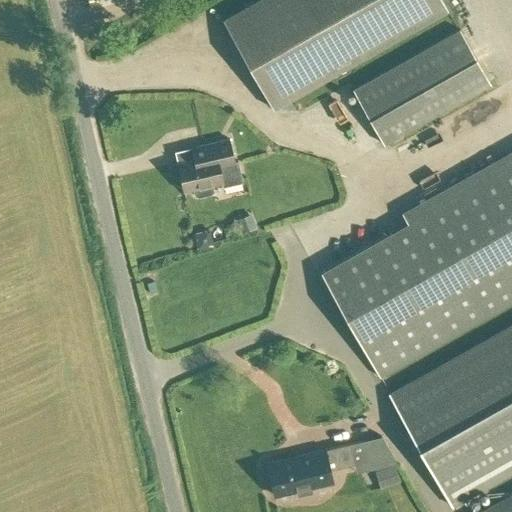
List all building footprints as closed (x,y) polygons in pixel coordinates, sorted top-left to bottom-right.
[(272,108),(315,84),(447,10),(441,0),(256,0),(222,20),(272,108)] [(383,144),(490,84),(459,29),(352,90),(383,144)] [(213,191),(211,183),(222,181),(223,186),(242,182),(238,161),(234,162),(228,139),(199,145),(202,158),(177,163),(183,190),(192,187),(194,196),(198,197),(209,194),(213,191)] [(378,377),(511,301),(511,148),(400,211),(406,223),(319,272),(378,377)] [(251,213),(235,219),(240,233),(257,227),(251,213)] [(511,324),(388,394),(450,505),(511,470),(511,324)] [(349,443),(333,447),(266,463),(273,495),(295,490),(296,495),(310,492),(309,486),(331,481),(328,469),(353,464),(349,443)] [(511,511),(511,493),(478,511),(511,511)]
